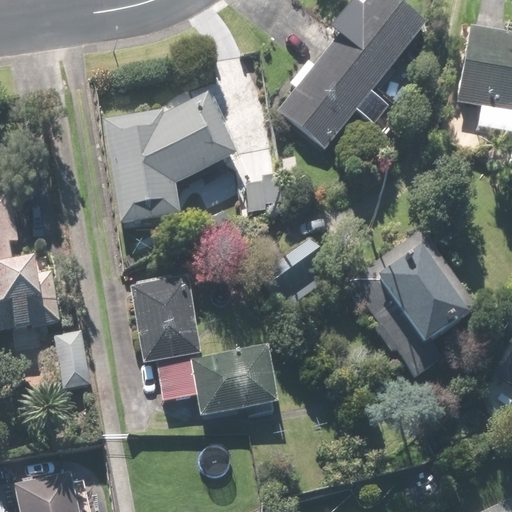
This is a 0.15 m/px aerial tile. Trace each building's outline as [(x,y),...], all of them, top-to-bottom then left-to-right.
[(371,132),(388,111),(370,96),(423,31),(384,0),(369,0),(274,119),(321,158),(353,118),(371,132)] [(472,137),(511,142),(511,41),(466,35),(457,106),(476,108),(472,137)] [(163,119),(101,128),(115,233),(177,225),(173,193),(232,165),(200,104),(164,124),(163,119)] [(23,312),(34,310),(28,273),(10,275),(6,249),(16,248),(9,196),(0,196),(0,340),(26,336),(23,312)] [(428,350),(476,314),(416,233),(343,288),(414,384),(439,366),(428,350)] [(196,422),(274,411),(266,352),(198,362),(187,284),(130,292),(141,370),(154,368),(160,409),(194,404),(196,422)] [(80,335),(51,339),(56,380),(86,376),(80,335)] [(511,357),(495,381),(511,392),(511,357)] [(74,511),(68,479),(12,491),(15,511),(74,511)] [(511,511),(511,503),(493,511),(511,511)]
